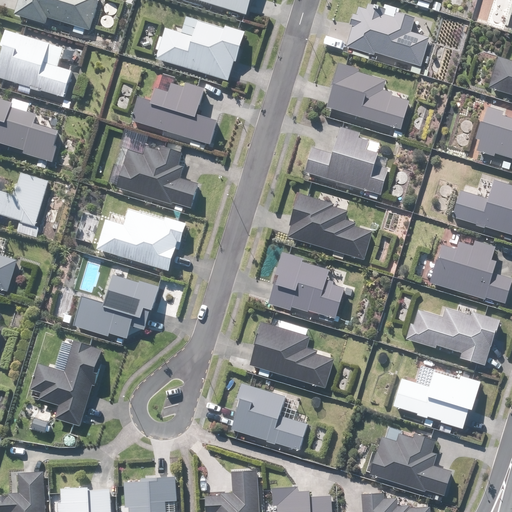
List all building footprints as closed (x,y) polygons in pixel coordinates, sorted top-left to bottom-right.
[(19,0),(15,14),(47,24),(49,18),(90,31),(99,0),(19,0)] [(195,0),(247,15),(251,0),(195,0)] [(375,52),(421,66),(429,37),(411,32),(415,17),(396,12),(394,17),(384,14),(386,8),(368,3),(367,9),(359,6),(357,15),(353,14),(350,25),(352,25),(346,47),(374,55),(375,52)] [(156,59),(227,81),(233,61),(236,62),(245,32),(224,26),(223,28),(186,17),(181,33),(165,28),(162,37),(160,37),(156,49),(158,50),(156,59)] [(3,56),(0,65),(0,77),(65,97),(73,71),(59,67),(65,48),(55,45),(55,43),(37,38),(37,39),(7,30),(2,46),(3,47),(1,55),(3,56)] [(511,61),(499,57),(489,88),(511,94),(511,61)] [(326,107),(401,129),(409,101),(391,96),(392,93),(383,90),(386,80),(358,72),(358,69),(339,63),(326,107)] [(155,87),(150,101),(137,97),(130,120),(210,144),(217,121),(196,115),(205,88),(185,82),(184,87),(171,83),(169,92),(155,87)] [(60,131),(35,123),(38,114),(12,106),(13,103),(0,98),(0,142),(0,143),(25,150),(24,153),(54,162),(58,147),(55,146),(60,131)] [(511,118),(502,116),(504,112),(488,107),(483,122),(482,122),(476,139),(480,140),(477,151),(494,156),(495,153),(511,158),(511,118)] [(305,172),(380,195),(388,168),(375,164),(378,153),(366,149),(369,141),(358,137),(360,133),(340,126),(331,154),(312,148),(305,172)] [(130,151),(119,187),(191,208),(198,184),(181,179),(185,167),(177,165),(181,151),(164,146),(162,151),(147,146),(144,155),(130,151)] [(0,214),(36,225),(50,181),(23,173),(20,185),(17,184),(14,195),(0,190),(0,214)] [(461,191),(453,217),(511,234),(511,185),(494,180),(488,199),(461,191)] [(299,211),(292,236),(363,257),(370,234),(353,228),(354,225),(343,221),(346,213),(317,204),(317,202),(311,200),(307,213),(299,211)] [(141,215),(136,231),(109,223),(101,248),(168,268),(174,249),(179,250),(186,226),(168,220),(167,222),(141,215)] [(442,245),(430,283),(485,300),(486,297),(506,303),(511,282),(511,278),(494,273),(497,262),(492,260),(496,247),(475,241),(474,246),(459,242),(457,250),(442,245)] [(0,288),(9,291),(18,260),(0,254),(0,288)] [(310,308),(335,316),(344,290),(332,286),(333,284),(311,277),(314,268),(301,264),(302,260),(284,255),(278,274),(282,275),(279,284),(277,284),(272,302),(291,308),(292,304),(310,310),(310,308)] [(82,297),(73,325),(108,336),(109,333),(127,339),(131,326),(145,330),(158,286),(139,280),(139,283),(113,275),(104,304),(82,297)] [(436,348),(437,345),(462,353),(460,357),(486,365),(501,320),(473,312),(472,315),(446,307),(443,317),(419,309),(415,321),(412,320),(407,339),(436,348)] [(264,325),(252,363),(324,385),(332,361),(314,356),(315,352),(305,349),(308,341),(278,332),(279,329),(264,325)] [(67,374),(41,366),(35,387),(45,391),(43,397),(63,403),(59,417),(79,423),(92,382),(96,383),(102,364),(98,363),(101,351),(90,348),(91,346),(77,342),(67,374)] [(403,378),(394,406),(418,413),(417,415),(428,418),(428,416),(442,421),(441,422),(463,429),(469,409),(473,410),(481,382),(462,375),(460,380),(435,372),(430,387),(403,378)] [(240,408),(234,429),(300,449),(308,424),(280,416),(285,401),(259,393),(260,390),(243,384),(236,407),(240,408)] [(382,437),(371,474),(426,491),(426,490),(445,495),(452,471),(434,465),(438,454),(432,452),(436,440),(415,433),(414,438),(400,434),(397,441),(382,437)] [(44,511),(42,472),(18,474),(19,493),(8,493),(8,495),(0,495),(0,511),(44,511)] [(259,511),(257,472),(231,473),(233,493),(221,493),(221,496),(204,497),(205,511),(259,511)] [(166,511),(166,502),(177,501),(175,477),(142,479),(142,481),(124,482),(125,507),(128,507),(128,511),(166,511)] [(332,511),(331,496),(310,497),(310,491),(298,491),(297,487),(271,489),(272,506),(277,506),(277,511),(332,511)] [(109,511),(109,492),(89,493),(89,495),(81,495),(81,490),(65,491),(65,504),(72,504),(71,511),(109,511)] [(429,511),(429,507),(410,508),(410,506),(398,506),(397,498),(383,499),(383,493),(361,494),(362,511),(429,511)]
